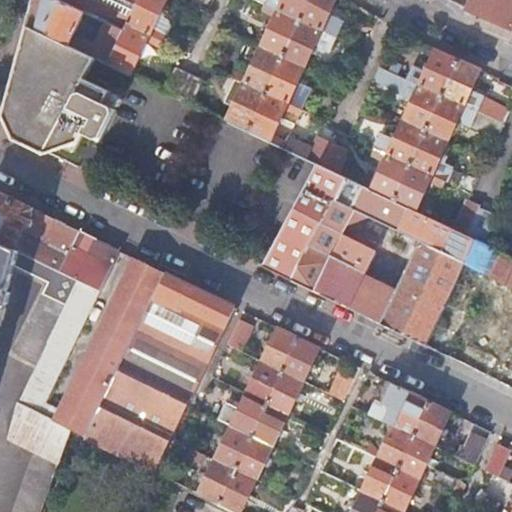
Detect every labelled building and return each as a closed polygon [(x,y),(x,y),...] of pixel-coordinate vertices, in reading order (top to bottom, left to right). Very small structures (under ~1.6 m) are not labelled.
[(84,12),(58,0),(35,0),(28,26),(69,45),(84,12)] [(58,0),(84,12),(107,23),(124,32),(128,25),(139,0),(58,0)] [(165,0),(139,0),(128,25),(163,43),(190,55),(197,40),(157,17),(165,0)] [(299,22),(309,0),(251,0),(263,5),(299,22)] [(332,6),(335,0),(309,0),(299,22),(336,38),(347,14),(332,6)] [(511,0),(470,0),(466,10),(511,29),(511,0)] [(283,58),(299,22),(263,5),(260,12),(275,19),(262,48),(283,58)] [(333,45),(336,38),(299,22),(283,58),(304,67),(318,38),(333,45)] [(124,32),(107,23),(97,45),(78,36),(73,47),(96,58),(109,65),(124,32)] [(163,43),(128,25),(124,32),(109,65),(130,75),(145,42),(160,49),(163,43)] [(69,45),(28,26),(24,43),(4,115),(15,139),(45,153),(49,152),(64,147),(74,152),(84,133),(99,141),(115,109),(104,104),(110,91),(86,79),(96,58),(73,47),(69,45)] [(266,94),(283,58),(262,48),(249,42),(243,58),(255,64),(248,79),(233,72),(230,78),(266,94)] [(457,61),(436,51),(426,74),(411,67),(406,79),(442,95),(457,61)] [(290,98),(304,67),(283,58),(266,94),(303,110),(305,105),(290,98)] [(478,70),(457,61),(442,95),(504,124),(510,110),(469,91),(478,70)] [(442,95),(406,79),(380,67),(374,80),(414,100),(405,121),(426,131),(442,95)] [(176,69),(165,91),(180,98),(190,76),(176,69)] [(180,98),(193,104),(203,81),(190,76),(180,98)] [(249,131),(266,94),(230,78),(228,84),(242,91),(229,122),(249,131)] [(300,117),(303,110),(266,94),(249,131),(318,164),(322,166),(332,143),(318,136),(312,149),(273,135),(284,110),(300,117)] [(504,124),(442,95),(426,131),(447,140),(455,121),(497,139),(504,124)] [(410,165),(426,131),(405,121),(396,141),(381,135),(374,149),(410,165)] [(447,140),(426,131),(410,165),(446,182),(473,194),(479,179),(445,160),(447,155),(441,153),(447,140)] [(346,150),(332,143),(322,166),(336,173),(346,150)] [(394,201),(410,165),(374,149),(371,155),(386,162),(374,191),(394,201)] [(318,164),(261,265),(290,279),(310,244),(315,235),(346,178),(336,173),(322,166),(318,164)] [(446,182),(410,165),(394,201),(415,210),(428,182),(444,188),(446,182)] [(465,262),(476,239),(468,236),(450,227),(415,210),(394,201),(374,191),(346,178),(315,235),(310,244),(290,279),(425,345),(465,262)] [(0,243),(33,259),(54,219),(0,193),(0,243)] [(450,227),(468,236),(481,207),(481,206),(467,199),(455,226),(450,227)] [(468,236),(476,239),(484,243),(498,215),(481,207),(468,236)] [(100,291),(119,251),(88,236),(54,219),(33,259),(78,281),(100,291)] [(511,256),(484,243),(476,239),(465,262),(486,272),(511,284),(511,291),(489,343),(511,353),(511,256)] [(0,311),(2,304),(5,303),(13,266),(47,283),(12,353),(36,366),(78,281),(33,259),(0,243),(0,311)] [(53,418),(85,435),(165,273),(133,258),(53,418)] [(465,262),(425,345),(446,355),(486,272),(465,262)] [(85,435),(157,473),(174,438),(237,308),(165,273),(85,435)] [(18,403),(40,414),(100,291),(78,281),(36,366),(18,403)] [(242,318),(229,343),(243,350),(255,325),(242,318)] [(300,339),(280,329),(269,352),(261,353),(258,359),(264,362),(284,372),(300,339)] [(300,339),(284,372),(305,382),(321,349),(300,339)] [(248,394),(268,404),(284,372),(264,362),(248,394)] [(268,404),(289,414),(305,382),(284,372),(268,404)] [(394,426),(415,436),(431,402),(369,372),(366,380),(384,389),(371,415),(394,426)] [(343,398),(352,380),(340,374),(331,392),(343,398)] [(232,426),(252,436),(268,404),(248,394),(232,426)] [(431,402),(415,436),(435,446),(451,412),(431,402)] [(34,453),(57,462),(69,429),(40,414),(18,403),(8,442),(34,453)] [(252,436),(273,447),(289,414),(268,404),(252,436)] [(215,460),(236,470),(252,436),(232,426),(215,460)] [(378,459),(400,469),(415,436),(394,426),(378,459)] [(472,432),(456,456),(476,465),(488,440),(472,432)] [(236,470),(256,480),(274,489),(281,479),(260,474),(273,447),(252,436),(236,470)] [(400,469),(420,478),(460,498),(467,484),(427,464),(435,446),(415,436),(400,469)] [(496,445),(485,469),(498,476),(503,465),(510,451),(496,445)] [(203,462),(208,453),(194,446),(189,455),(203,462)] [(39,511),(57,462),(34,453),(12,511),(39,511)] [(363,491),(384,501),(400,469),(378,459),(363,491)] [(199,494),(219,504),(236,470),(215,460),(199,494)] [(511,469),(503,465),(498,476),(509,481),(511,475),(511,469)] [(384,501),(404,511),(420,478),(400,469),(384,501)] [(219,504),(235,511),(241,511),(256,480),(236,470),(219,504)] [(469,502),(490,511),(494,511),(501,503),(482,490),(469,502)] [(352,511),(379,511),(384,501),(363,491),(352,511)] [(379,511),(403,511),(404,511),(384,501),(379,511)]
